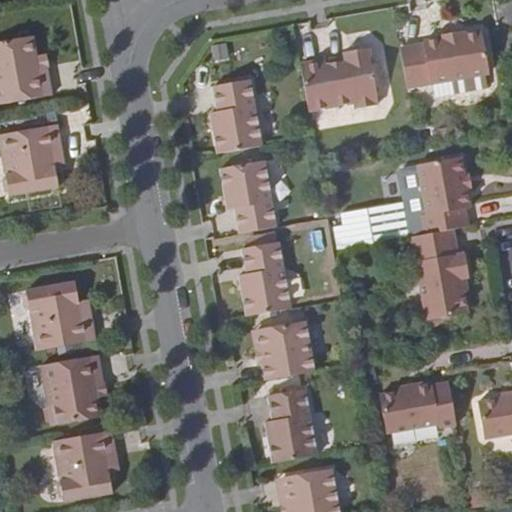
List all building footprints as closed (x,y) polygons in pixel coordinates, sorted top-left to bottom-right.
[(424,44),(400,48),(407,85),(489,70),(481,31),(464,34),(441,38),(423,42),(424,44)] [(38,71),(36,58),(33,37),(0,42),(0,105),(53,96),(48,69),(39,70),(38,71)] [(325,59),(301,64),(309,111),(353,103),(354,108),(378,103),(368,49),(365,49),(361,44),(348,46),(347,53),(344,53),(345,60),(326,64),(325,59)] [(45,55),(36,58),(38,71),(39,70),(48,69),(45,55)] [(210,114),(218,155),(263,147),(250,81),(214,87),(218,112),(210,114)] [(58,125),(0,135),(0,144),(6,176),(2,179),(5,193),(11,197),(60,187),(53,154),(63,152),(58,125)] [(453,229),(468,226),(465,209),(470,208),(467,189),(465,175),(461,157),(417,165),(426,215),(421,216),(425,235),(453,229)] [(235,210),(240,235),(277,228),(265,162),(220,169),(228,212),(235,210)] [(369,208),(337,212),(340,245),(372,241),(369,208)] [(459,261),(453,229),(425,235),(411,237),(427,328),(469,320),(465,298),(463,287),(468,285),(471,285),(467,260),(459,261)] [(239,275),(246,317),(291,309),(280,243),(242,250),(246,274),(239,275)] [(37,352),(96,341),(92,315),(81,316),(79,303),(76,283),(27,292),(23,297),(26,312),(30,313),(37,352)] [(81,316),(92,315),(89,301),(79,303),(81,316)] [(263,365),(266,381),(316,372),(306,322),(257,331),(263,365)] [(257,366),(263,365),(257,331),(251,332),(257,366)] [(94,386),(104,384),(100,356),(40,367),(47,407),(43,412),(46,425),(51,428),(100,419),(97,400),(94,386)] [(440,427),(456,424),(449,383),(432,385),(431,381),(413,384),(414,389),(399,391),(378,395),(386,434),(439,424),(440,427)] [(108,398),(104,384),(94,386),(97,400),(108,398)] [(265,422),(273,464),(318,456),(306,390),(269,396),(273,421),(265,422)] [(487,439),(511,434),(511,397),(503,398),(481,402),(487,439)] [(112,432),(53,442),(60,482),(57,485),(60,498),(64,502),(112,494),(110,474),(107,460),(117,458),(112,432)] [(120,473),(117,458),(107,460),(110,474),(120,473)] [(289,511),(340,511),(333,470),(283,478),(289,511)] [(281,511),(289,511),(283,478),(275,479),(281,511)]
